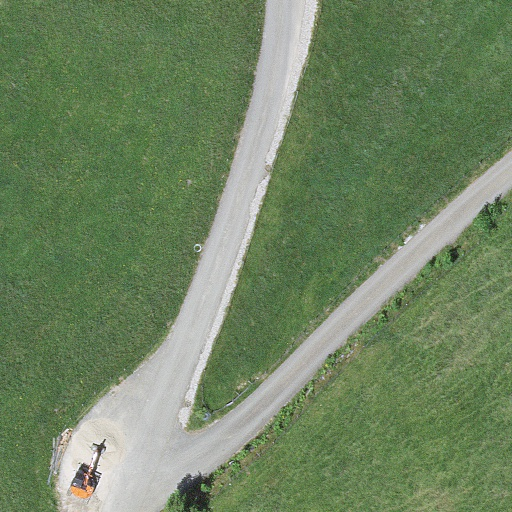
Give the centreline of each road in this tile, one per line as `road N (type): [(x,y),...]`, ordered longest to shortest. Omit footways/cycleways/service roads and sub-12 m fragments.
road 1 (track): [(286,0),(267,103),(202,306),(137,468)]
road 2 (track): [(137,468),(241,421),(511,186)]
